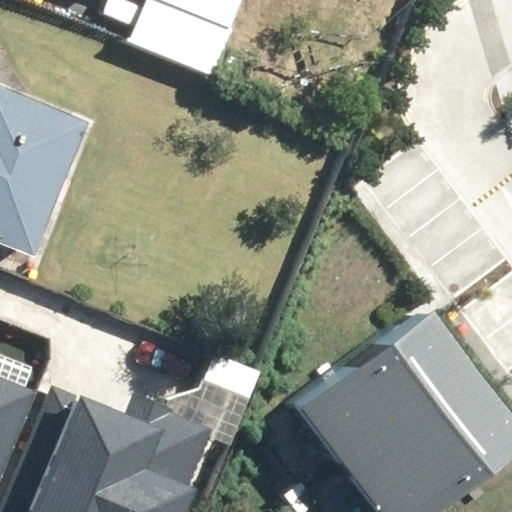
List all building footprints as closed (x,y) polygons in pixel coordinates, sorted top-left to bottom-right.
[(161,0),(228,27),(238,0),(161,0)] [(0,242),(39,258),(94,122),(0,83),(0,242)] [(511,196),(487,162),(412,216),(511,355),(511,196)] [(511,413),(426,302),(284,410),(361,511),(403,511),(511,429),(511,413)] [(52,393),(3,511),(151,511),(179,445),(52,393)]
